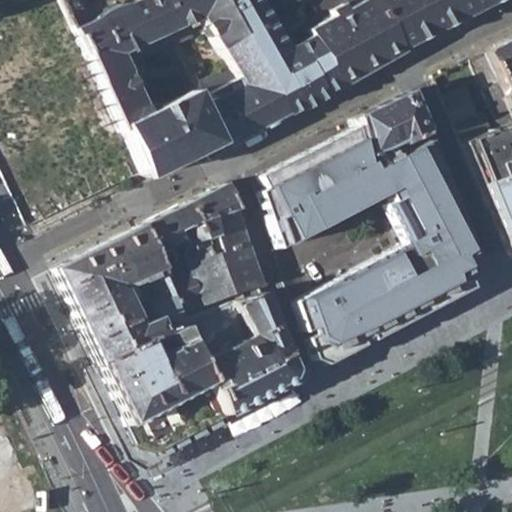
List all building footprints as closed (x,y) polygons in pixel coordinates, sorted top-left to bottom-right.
[(145,0),(138,4),(136,1),(121,8),(120,5),(109,8),(91,19),(92,21),(70,30),(88,67),(108,115),(134,172),(138,180),(197,153),(199,159),(313,100),(356,71),(400,51),(398,48),(434,28),(493,0),(365,0),(343,12),(340,5),(326,12),(330,19),(306,33),(312,42),(285,57),(254,0),(145,0)] [(511,35),(481,52),(495,82),(495,83),(502,95),(500,98),(511,125),(511,35)] [(466,59),(481,89),(495,83),(495,82),(481,52),(466,59)] [(508,265),(511,262),(511,125),(500,98),(502,95),(495,83),(481,89),(497,126),(485,130),(463,85),(451,90),(442,71),(430,77),(501,249),(508,265)] [(0,91),(0,167),(24,226),(86,201),(66,152),(36,164),(6,89),(0,91)] [(352,135),(358,160),(387,146),(403,138),(419,132),(403,93),(349,120),(352,135)] [(309,355),(322,360),(464,287),(460,278),(469,274),(465,265),(472,261),(419,132),(403,138),(387,146),(358,160),(352,135),(349,128),(247,178),(272,247),(381,192),(385,200),(379,204),(399,242),(288,299),(309,355)] [(235,216),(230,203),(220,182),(184,201),(137,226),(173,295),(176,312),(221,295),(257,287),(258,284),(252,262),(242,238),(239,230),(235,216)] [(181,324),(176,312),(173,295),(137,226),(49,270),(96,362),(146,342),(167,331),(181,324)] [(290,367),(257,287),(221,295),(176,312),(181,324),(209,384),(223,412),(286,380),(290,367)] [(155,448),(223,412),(209,384),(181,324),(167,331),(170,341),(175,342),(152,354),(146,342),(96,362),(137,444),(155,448)]
